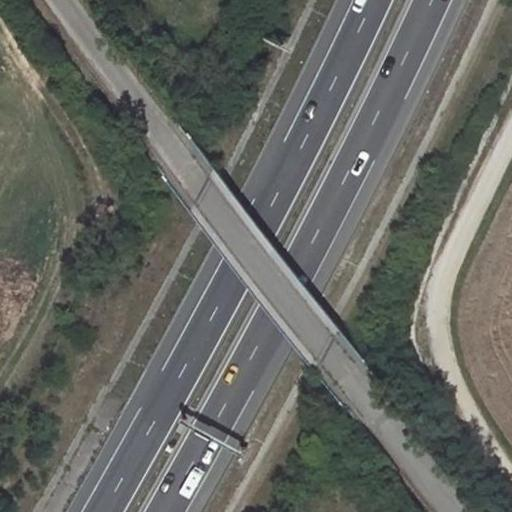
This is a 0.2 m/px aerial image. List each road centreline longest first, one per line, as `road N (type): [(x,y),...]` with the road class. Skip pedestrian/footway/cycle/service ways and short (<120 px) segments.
road 1 (unclassified): [(46,0),(448,511)]
road 2 (trunk): [(372,0),(102,511)]
road 3 (trunk): [(162,511),(385,99),(430,0)]
road 4 (track): [(511,136),(422,319),(446,378),(511,480)]
